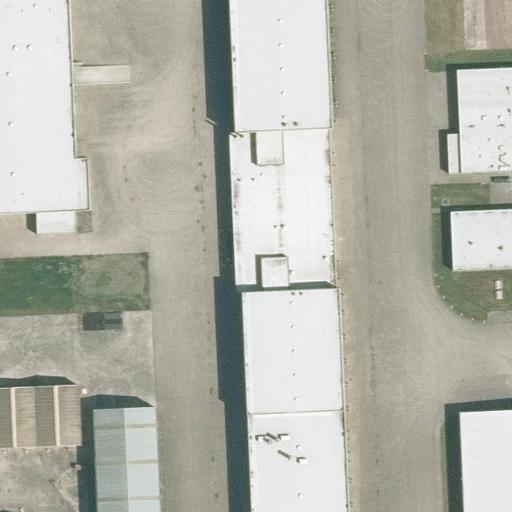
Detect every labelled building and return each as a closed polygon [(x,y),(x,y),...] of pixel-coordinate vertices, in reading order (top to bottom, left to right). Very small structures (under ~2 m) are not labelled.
[(76,213),(91,212),(89,160),(76,160),(70,0),(0,0),(0,217),(38,216),(39,236),(77,234),(76,213)] [(327,0),(230,0),(236,135),(230,135),(237,294),(242,294),(251,511),(350,511),(341,290),(337,290),(330,131),(333,131),(327,0)] [(511,69),(458,72),(460,137),(447,138),(449,175),(511,172),(511,69)] [(511,211),(452,214),(454,271),(511,269),(511,211)] [(80,387),(0,389),(0,450),(83,447),(80,387)] [(161,511),(158,410),(95,413),(98,511),(161,511)] [(511,511),(511,412),(459,414),(463,511),(511,511)]
